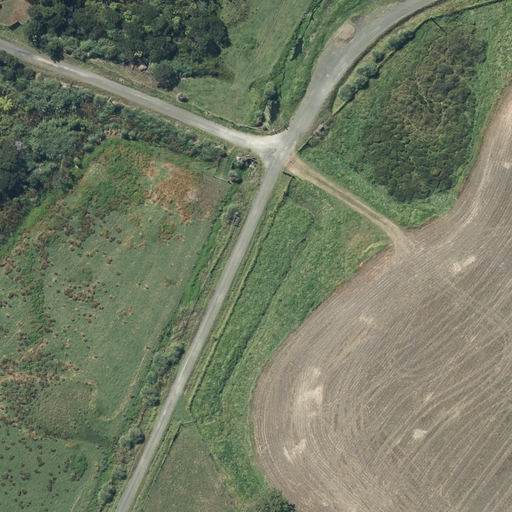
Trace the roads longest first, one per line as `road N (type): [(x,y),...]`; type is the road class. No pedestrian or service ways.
road 1 (track): [(0,56),(268,160),(124,511)]
road 2 (track): [(268,160),(386,17),(433,0)]
